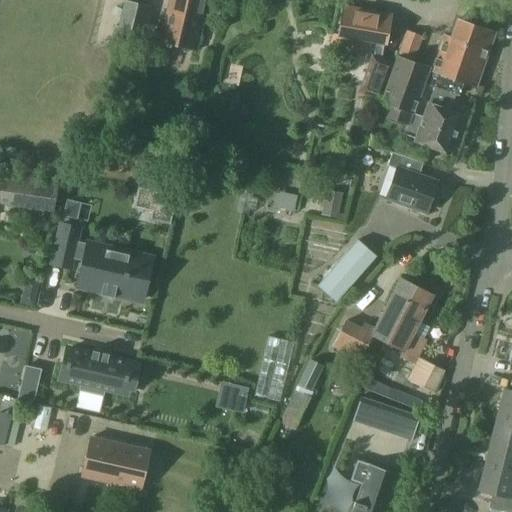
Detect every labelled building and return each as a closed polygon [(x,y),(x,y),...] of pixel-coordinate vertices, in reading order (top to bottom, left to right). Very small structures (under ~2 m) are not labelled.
[(143,39),(148,17),(151,6),(124,0),(117,32),(143,39)] [(200,18),(201,17),(204,0),(171,0),(161,42),(197,51),(204,19),(200,18)] [(384,52),(390,17),(391,15),(343,6),(338,35),(331,34),(329,47),(370,54),(371,50),(384,52)] [(432,71),(461,81),(476,86),(494,32),(472,25),(470,22),(465,20),(462,21),(458,20),(457,24),(453,25),(451,32),(453,35),(451,39),(444,36),(432,71)] [(397,56),(398,56),(414,62),(424,36),(406,30),(397,56)] [(358,92),(381,102),(395,64),(371,55),(358,92)] [(414,62),(398,56),(395,64),(381,102),(388,105),(383,118),(409,127),(406,135),(416,138),(415,141),(449,154),(450,151),(453,152),(457,141),(454,140),(458,129),(461,131),(464,120),(461,119),(462,116),(449,111),(454,96),(434,89),(423,117),(413,113),(429,67),(414,62)] [(454,96),(461,81),(432,71),(427,85),(434,88),(434,89),(454,96)] [(427,213),(438,182),(417,175),(421,162),(393,152),(388,165),(398,168),(387,199),(427,213)] [(58,185),(0,175),(0,203),(54,212),(58,185)] [(278,189),(273,206),(294,212),(299,195),(278,189)] [(323,215),(340,217),(343,192),(327,190),(323,215)] [(77,219),(82,201),(68,197),(63,215),(77,219)] [(79,228),(61,224),(52,264),(70,268),(73,256),(84,259),(78,286),(101,292),(100,295),(114,298),(115,295),(138,300),(139,296),(142,297),(146,283),(142,282),(146,263),(123,258),(125,252),(111,249),(109,254),(87,249),(89,244),(76,241),(79,228)] [(358,240),(318,286),(336,302),(376,256),(358,240)] [(373,332),(389,340),(416,287),(399,278),(377,324),(366,318),(362,326),(346,318),(335,340),(362,353),(373,332)] [(416,287),(389,340),(403,347),(400,353),(415,361),(427,337),(424,335),(414,330),(419,319),(431,295),(416,287)] [(282,387),(293,340),(269,335),(255,395),(278,400),(281,387),(282,387)] [(126,386),(133,388),(139,364),(108,358),(109,355),(103,353),(102,356),(99,355),(99,352),(93,351),(92,354),(69,349),(62,380),(81,384),(80,386),(104,391),(106,385),(125,390),(126,386)] [(308,357),(282,422),(298,429),(324,364),(308,357)] [(34,401),(41,369),(24,365),(17,397),(34,401)] [(511,418),(511,390),(504,389),(497,414),(511,418)] [(361,396),(352,421),(411,441),(420,416),(361,396)] [(0,441),(14,445),(21,416),(0,410),(0,441)] [(511,418),(497,414),(491,439),(511,444),(511,418)] [(91,437),(82,476),(140,490),(150,450),(91,437)] [(511,444),(491,439),(485,463),(511,470),(511,444)] [(387,511),(400,474),(357,460),(350,480),(362,484),(356,502),(354,501),(353,505),(355,506),(352,511),(387,511)] [(507,511),(511,511),(511,470),(485,463),(478,489),(492,492),(488,507),(507,511)]
